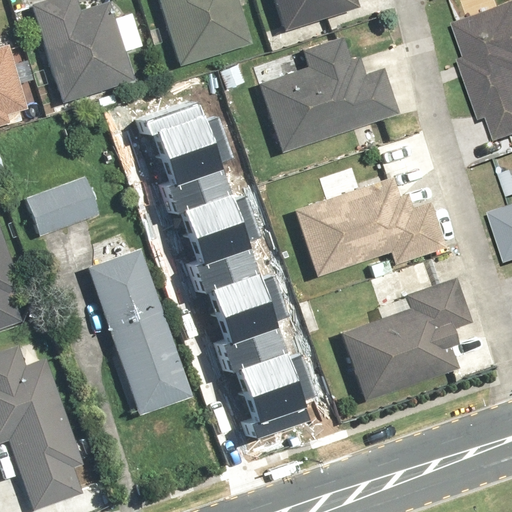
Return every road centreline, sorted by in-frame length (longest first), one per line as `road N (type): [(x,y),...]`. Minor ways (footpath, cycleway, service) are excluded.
road 1 (residential): [(511,353),(387,0)]
road 2 (secondary): [(511,431),(275,511)]
